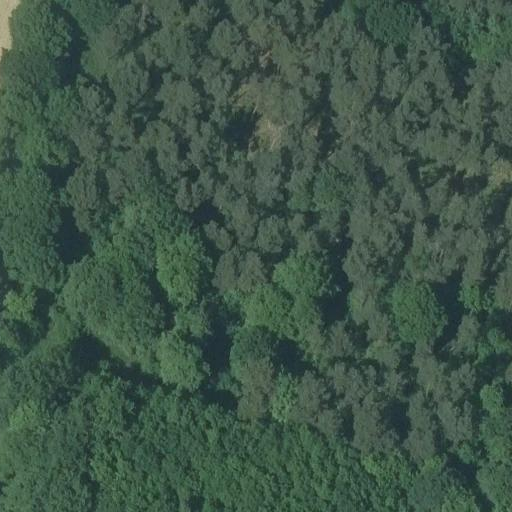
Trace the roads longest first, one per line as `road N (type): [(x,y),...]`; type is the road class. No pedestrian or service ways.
road 1 (track): [(441,511),(511,222)]
road 2 (unclassified): [(0,152),(52,0)]
